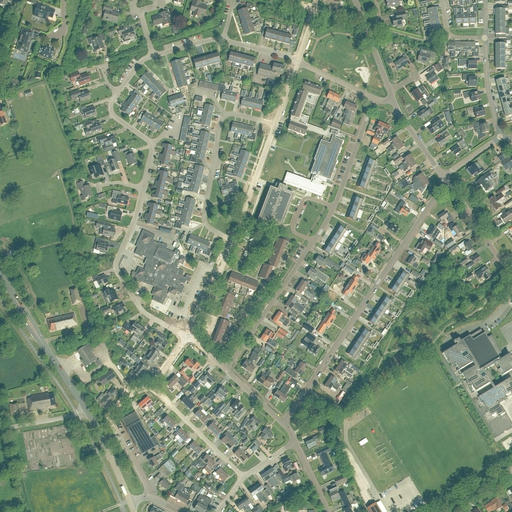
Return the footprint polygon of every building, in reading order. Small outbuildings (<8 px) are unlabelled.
[(209,0),(210,0),(209,0),(193,0),(192,3),(190,11),(194,12),(193,17),(199,18),(200,14),(205,15),(207,7),(199,5),(199,0),(209,0)] [(323,0),(322,2),(326,4),(326,5),(329,6),(329,5),(332,6),(331,7),(338,10),(341,0),(339,0),(323,0)] [(238,12),(240,18),(248,15),(248,14),(247,10),(250,9),(250,7),(252,7),(253,4),(247,3),(246,6),(247,6),(246,8),(246,9),(238,12)] [(52,19),(55,11),(38,5),(34,16),(46,20),(47,17),(52,19)] [(111,21),(117,22),(119,14),(112,12),(113,8),(104,5),(103,11),(105,12),(103,19),(111,22),(111,21)] [(496,9),(496,16),(505,16),(509,16),(509,13),(505,13),(505,9),(509,9),(509,6),(500,6),(500,9),(496,9)] [(428,16),(427,16),(427,15),(422,16),(423,18),(429,17),(428,17),(438,15),(436,8),(427,10),(428,16)] [(468,15),(469,24),(476,24),(475,14),(469,15),(469,13),(470,13),(470,8),(467,8),(467,11),(467,15),(468,15)] [(455,25),(462,24),(462,15),(461,15),(456,15),(456,14),(457,14),(456,9),(454,9),(454,15),(455,15),(455,25)] [(462,15),(462,24),(469,24),(468,15),(467,15),(463,15),(463,14),(463,9),(460,9),(461,15),(462,15)] [(163,26),(171,23),(168,12),(159,15),(159,16),(152,18),(154,26),(162,24),(163,26)] [(240,18),(242,24),(251,21),(250,20),(249,16),(252,15),(252,12),(248,14),(248,15),(240,18)] [(402,27),(401,22),(403,20),(406,20),(404,12),(395,14),(396,18),(391,18),(393,27),(397,26),(397,28),(402,27)] [(429,22),(428,21),(423,22),(424,25),(430,24),(430,23),(439,21),(438,15),(428,17),(429,17),(429,22)] [(242,24),(244,30),(253,27),(252,26),(251,22),(255,21),(254,18),(250,20),(251,21),(242,24)] [(431,29),(430,29),(430,28),(425,29),(425,32),(431,31),(431,30),(440,28),(439,21),(430,23),(430,24),(431,29)] [(273,31),(270,40),(277,42),(279,33),(278,33),(274,32),(275,28),(276,28),(277,24),(275,23),(274,27),(273,27),(272,31),(273,31)] [(253,27),(244,30),(246,36),(255,33),(253,28),(257,27),(256,25),(252,26),(253,27)] [(262,35),(265,36),(264,39),(270,40),(273,31),(272,31),(268,30),(269,26),(265,25),(264,29),(266,29),(266,30),(263,29),(262,35)] [(123,38),(121,39),(123,44),(124,43),(126,44),(128,43),(129,41),(131,41),(130,38),(135,37),(133,29),(124,32),(123,28),(117,30),(119,35),(123,34),(123,35),(122,35),(123,38)] [(432,35),(431,35),(426,36),(426,38),(432,37),(432,36),(441,35),(440,28),(431,30),(431,31),(432,35)] [(496,35),(499,35),(499,38),(506,38),(506,35),(507,35),(509,35),(509,28),(506,28),(496,28),(496,35)] [(277,42),(283,44),(285,35),(284,34),(280,33),(281,29),(279,29),(278,33),(279,33),(277,42)] [(31,39),(32,36),(33,33),(22,30),(21,36),(22,36),(19,45),(18,45),(16,50),(25,53),(27,49),(28,49),(30,43),(29,43),(30,38),(31,39)] [(285,35),(283,44),(289,45),(291,36),(287,35),(288,31),(285,30),(284,34),(285,35)] [(89,45),(93,44),(94,48),(95,48),(96,51),(104,49),(101,42),(105,41),(103,34),(97,37),(97,39),(93,40),(92,38),(87,39),(89,45)] [(496,48),(496,50),(505,50),(507,50),(507,47),(505,47),(505,44),(506,44),(506,40),(499,40),(499,44),(496,44),(496,48)] [(467,52),(468,52),(473,53),(473,57),(478,57),(478,47),(478,46),(474,46),(474,44),(474,43),(468,43),(467,52)] [(47,48),(43,46),(39,56),(51,60),(54,51),(54,50),(50,49),(50,48),(48,47),(47,48)] [(427,51),(427,52),(421,50),(420,53),(417,62),(428,65),(430,58),(433,59),(434,53),(427,51)] [(224,61),(228,62),(233,63),(232,67),(234,67),(235,64),(234,63),(236,54),(230,53),(229,56),(225,55),(224,61)] [(218,54),(211,56),(214,65),(215,64),(219,63),(220,67),(222,66),(221,62),(220,62),(218,54)] [(240,69),(241,65),(240,65),(243,56),(236,54),(234,63),(235,64),(239,65),(238,68),(240,69)] [(394,64),(398,70),(407,64),(406,61),(408,60),(405,55),(402,57),(403,58),(394,64)] [(211,56),(205,57),(208,66),(209,66),(213,65),(214,69),(216,68),(215,64),(214,65),(211,56)] [(247,70),(248,67),(246,67),(249,57),(243,56),(240,65),(241,65),(245,66),(244,70),(247,70)] [(205,57),(199,59),(202,68),(203,68),(207,67),(208,70),(210,70),(209,66),(208,66),(205,57)] [(246,67),(248,67),(251,68),(250,71),(253,72),(254,68),(253,68),(255,59),(249,57),(246,67)] [(171,63),(173,69),(182,66),(180,61),(184,60),(183,58),(180,59),(180,60),(171,63)] [(202,68),(199,59),(193,61),(196,70),(200,68),(202,72),(204,71),(203,68),(202,68)] [(458,60),(458,67),(463,67),(463,66),(468,66),(468,70),(476,70),(476,62),(468,62),(468,60),(458,60)] [(257,76),(268,78),(267,84),(266,87),(278,90),(279,87),(273,85),(274,80),(273,80),(275,73),(282,75),(284,67),(274,64),(273,68),(260,65),(257,76)] [(173,69),(175,76),(184,73),(182,68),(186,67),(185,65),(182,66),(173,69)] [(430,85),(438,79),(433,72),(435,71),(433,68),(428,72),(430,75),(426,78),(430,85)] [(142,86),(143,87),(145,85),(146,85),(145,84),(152,77),(147,73),(147,72),(140,79),(144,83),(142,86)] [(175,76),(177,82),(186,79),(184,75),(188,74),(187,72),(184,73),(175,76)] [(72,83),(78,81),(80,85),(80,86),(85,85),(84,84),(90,82),(87,74),(80,77),(78,73),(69,76),(72,83)] [(468,85),(469,85),(469,87),(477,87),(476,78),(468,78),(468,75),(462,75),(462,81),(468,81),(468,85)] [(496,82),(498,88),(507,85),(505,79),(506,79),(505,75),(499,77),(500,81),(496,82)] [(146,85),(145,85),(149,88),(146,90),(147,91),(148,92),(150,89),(156,82),(152,77),(145,84),(146,85)] [(186,79),(177,82),(179,89),(188,86),(186,81),(189,80),(189,78),(186,79)] [(150,89),(150,90),(154,93),(151,95),(153,97),(155,94),(161,87),(156,82),(150,89)] [(291,121),(287,130),(305,136),(307,130),(307,129),(332,138),(330,144),(322,141),(321,141),(314,160),(315,161),(310,174),(313,175),(321,178),(325,179),(326,179),(330,181),(330,180),(334,169),(337,162),(336,161),(343,141),(340,140),(342,136),(338,134),(339,131),(327,126),(325,131),(306,124),(309,118),(301,115),(306,102),(313,105),(317,96),(319,96),(322,89),(318,87),(317,90),(315,89),(316,87),(310,85),(309,87),(307,86),(308,84),(305,83),(301,92),(300,91),(298,95),(300,96),(300,97),(298,96),(295,103),(297,104),(297,106),(295,105),(292,112),(294,112),(294,114),(291,113),(290,117),(291,117),(290,120),(291,121)] [(498,88),(499,94),(509,91),(507,85),(498,88)] [(221,100),(228,102),(230,92),(229,92),(224,91),(225,90),(226,88),(219,86),(218,92),(222,93),(221,100)] [(230,92),(228,102),(235,103),(235,101),(237,94),(231,93),(231,92),(232,92),(233,87),(231,86),(230,86),(229,92),(230,92)] [(155,94),(158,97),(156,100),(157,101),(160,99),(159,98),(166,92),(161,87),(155,94)] [(423,98),(422,96),(424,95),(427,98),(429,96),(425,91),(420,94),(417,90),(411,94),(417,102),(423,98)] [(79,91),(69,94),(72,101),(79,98),(80,102),(91,98),(88,91),(80,94),(79,91)] [(131,96),(129,100),(137,105),(141,99),(138,98),(141,95),(135,91),(133,94),(131,92),(129,95),(131,96)] [(241,106),(247,108),(249,99),(244,98),(244,97),(245,97),(246,92),(243,91),(242,97),(243,98),(241,106)] [(499,94),(501,100),(510,97),(509,91),(499,94)] [(329,99),(325,108),(323,112),(326,113),(328,109),(335,95),(329,92),(327,98),(329,99)] [(472,103),(480,100),(478,93),(470,95),(469,92),(463,94),(465,99),(470,97),(472,103)] [(249,99),(247,108),(254,110),(256,100),(255,100),(251,99),(251,98),(253,93),(250,93),(249,99)] [(175,96),(177,105),(178,105),(183,104),(184,108),(187,107),(185,102),(184,103),(181,94),(175,96)] [(256,100),(254,110),(260,111),(263,102),(257,101),(257,100),(258,100),(259,95),(257,94),(255,100),(256,100)] [(340,98),(335,95),(328,109),(331,111),(335,102),(338,103),(340,98)] [(177,105),(175,96),(168,99),(171,108),(176,106),(177,108),(175,109),(177,114),(181,113),(178,105),(177,105)] [(501,100),(502,106),(511,103),(511,100),(510,97),(501,100)] [(124,102),(123,104),(133,111),(137,105),(129,100),(126,103),(124,102)] [(434,100),(427,104),(429,108),(434,104),(434,103),(436,102),(434,100)] [(346,109),(344,114),(347,116),(352,105),(346,102),(343,108),(346,109)] [(511,103),(502,106),(504,112),(511,109),(511,103)] [(133,111),(123,104),(121,106),(123,107),(121,111),(128,117),(133,111)] [(197,111),(200,112),(203,112),(203,111),(212,114),(214,107),(205,105),(203,110),(198,108),(197,111)] [(352,105),(347,116),(349,117),(352,112),(355,113),(357,107),(352,105)] [(86,110),(85,107),(80,109),(82,115),(85,115),(86,118),(96,115),(94,107),(86,110)] [(421,120),(429,115),(430,116),(433,113),(430,108),(427,111),(426,109),(417,115),(421,120)] [(476,118),(485,116),(483,108),(473,111),(472,108),(466,110),(468,115),(475,113),(476,118)] [(196,118),(198,118),(201,119),(202,118),(211,120),(212,114),(203,111),(203,112),(202,117),(201,117),(201,116),(196,115),(196,118)] [(143,123),(147,125),(152,117),(146,113),(144,115),(141,113),(138,118),(141,120),(139,123),(142,125),(143,123)] [(149,129),(151,131),(158,120),(152,117),(147,125),(150,127),(149,129)] [(433,124),(427,129),(431,135),(439,129),(438,127),(442,124),(438,117),(432,122),(433,124)] [(194,124),(197,125),(200,126),(200,125),(209,127),(211,120),(202,118),(201,119),(200,123),(199,123),(200,123),(195,121),(194,124)] [(158,120),(151,131),(153,132),(155,130),(159,132),(164,124),(158,120)] [(339,130),(342,124),(333,120),(331,126),(339,130)] [(82,124),(83,128),(85,129),(85,128),(86,130),(84,131),(86,137),(93,135),(92,134),(102,131),(99,122),(92,125),(91,122),(82,124)] [(236,133),(236,134),(235,134),(234,139),(237,140),(237,138),(238,134),(237,134),(240,125),(233,123),(230,132),(236,133)] [(375,134),(376,135),(379,136),(380,133),(384,125),(379,123),(376,128),(375,127),(373,131),(376,132),(375,134)] [(486,136),(485,133),(489,132),(487,123),(480,125),(479,123),(473,125),(473,128),(474,129),(474,130),(477,129),(480,139),(479,141),(486,136)] [(237,134),(238,134),(243,135),(242,136),(241,141),(243,141),(244,139),(245,135),(244,135),(246,126),(240,125),(237,134)] [(379,136),(382,137),(383,135),(386,135),(387,134),(390,128),(384,125),(380,133),(379,136)] [(246,126),(244,135),(245,135),(250,137),(249,138),(249,137),(248,140),(254,141),(256,136),(251,135),(253,128),(246,126)] [(436,142),(439,147),(447,142),(445,139),(450,136),(446,131),(440,135),(442,137),(436,142)] [(193,138),(196,139),(199,139),(199,138),(208,141),(210,134),(201,132),(200,137),(199,137),(194,135),(193,138)] [(114,149),(113,148),(117,147),(116,144),(116,143),(114,137),(114,136),(106,139),(105,136),(104,135),(98,137),(98,138),(96,139),(97,142),(100,141),(101,145),(105,144),(105,147),(103,147),(104,152),(114,149)] [(391,146),(389,148),(391,151),(394,150),(393,148),(395,146),(400,143),(397,137),(391,141),(393,144),(391,145),(391,146)] [(192,145),(194,145),(197,146),(198,145),(207,147),(208,141),(199,138),(199,139),(198,144),(197,144),(197,143),(192,142),(192,145)] [(400,143),(395,146),(398,151),(404,148),(400,143)] [(162,148),(164,148),(163,152),(164,152),(175,154),(175,152),(171,151),(172,147),(163,144),(162,148)] [(190,151),(192,152),(196,153),(196,152),(205,154),(207,147),(198,145),(197,146),(196,150),(191,148),(190,151)] [(450,151),(454,156),(461,151),(457,146),(450,151)] [(108,162),(112,173),(119,170),(117,163),(120,162),(117,151),(112,153),(114,160),(108,162)] [(132,155),(130,151),(124,154),(126,160),(127,160),(130,166),(137,164),(133,154),(132,155)] [(233,156),(235,157),(238,158),(239,157),(247,160),(250,154),(241,151),(239,156),(238,156),(238,155),(234,153),(233,156)] [(160,155),(159,158),(169,160),(170,156),(174,157),(175,154),(164,152),(163,152),(163,155),(160,155)] [(190,162),(196,163),(201,165),(202,160),(203,161),(205,154),(196,152),(196,153),(195,158),(194,157),(194,156),(191,156),(191,157),(190,162)] [(403,164),(401,166),(404,169),(406,167),(405,166),(413,160),(409,155),(404,159),(405,161),(402,163),(403,164)] [(392,161),(395,164),(402,159),(400,156),(393,161),(392,161)] [(230,162),(233,163),(236,164),(236,163),(245,167),(247,160),(239,157),(238,158),(237,162),(236,162),(236,161),(231,160),(230,162)] [(158,161),(161,162),(160,165),(161,165),(172,168),(172,166),(168,165),(169,160),(159,158),(158,161)] [(367,158),(365,166),(373,169),(376,162),(367,158)] [(501,163),(506,171),(511,167),(511,161),(509,158),(501,163)] [(103,175),(100,167),(104,166),(102,160),(97,162),(99,166),(95,167),(94,166),(88,168),(91,176),(94,175),(95,178),(103,175)] [(411,169),(416,165),(413,160),(405,166),(406,167),(404,169),(401,166),(399,167),(401,171),(402,170),(404,172),(408,169),(407,168),(409,167),(411,169)] [(228,168),(231,169),(234,170),(243,173),(245,167),(236,163),(236,164),(235,169),(234,168),(229,166),(228,168)] [(468,173),(470,174),(472,177),(474,176),(475,175),(476,177),(485,171),(482,168),(478,163),(475,165),(468,170),(468,169),(466,170),(468,173)] [(188,172),(190,172),(193,173),(194,172),(203,175),(205,168),(196,165),(194,171),(193,171),(193,170),(188,169),(188,172)] [(373,169),(365,166),(362,173),(371,176),(373,169)] [(160,175),(160,179),(171,181),(171,179),(167,178),(168,173),(167,173),(168,171),(162,169),(161,172),(158,171),(157,174),(160,175)] [(226,175),(228,176),(232,177),(232,176),(241,179),(243,173),(234,170),(232,175),(231,175),(232,174),(227,172),(226,175)] [(482,185),(487,192),(492,188),(496,186),(492,180),(497,177),(498,176),(497,174),(495,175),(493,171),(476,183),(477,188),(482,185)] [(186,178),(188,179),(192,180),(192,179),(201,181),(203,175),(194,172),(193,173),(192,178),(191,177),(187,175),(186,177),(186,178)] [(287,173),(282,186),(285,187),(286,183),(321,195),(324,187),(320,185),(321,181),(325,182),(326,179),(325,179),(313,175),(311,182),(287,173)] [(371,176),(362,173),(359,180),(368,183),(371,176)] [(413,187),(413,188),(426,179),(422,173),(416,177),(418,180),(416,181),(417,182),(414,184),(411,186),(413,187)] [(156,181),(155,185),(164,187),(166,182),(170,183),(171,181),(160,179),(159,182),(156,181)] [(184,184),(187,185),(190,186),(190,185),(199,188),(201,181),(192,179),(192,180),(190,184),(189,184),(189,183),(185,182),(184,184)] [(227,186),(229,195),(236,193),(233,184),(228,185),(228,184),(227,179),(225,180),(226,186),(227,186)] [(429,184),(426,179),(413,188),(415,190),(414,191),(417,196),(421,193),(418,190),(429,184)] [(368,183),(359,180),(357,187),(366,190),(368,183)] [(222,196),(229,195),(227,186),(226,186),(221,187),(221,186),(222,186),(221,181),(219,181),(218,181),(220,188),(220,187),(222,196)] [(80,189),(83,196),(80,196),(82,202),(86,200),(85,199),(92,196),(89,186),(84,187),(83,182),(76,184),(78,190),(80,189)] [(258,219),(258,221),(268,225),(269,223),(276,226),(281,228),(281,227),(282,225),(285,217),(286,215),(287,212),(290,204),(291,202),(291,201),(292,199),(293,196),(293,195),(286,192),(287,188),(285,187),(282,186),(276,184),(276,185),(274,189),(273,189),(270,188),(269,191),(266,198),(265,201),(264,204),(261,211),(260,214),(259,217),(258,219)] [(157,188),(156,192),(167,195),(168,192),(163,191),(164,187),(155,185),(154,188),(157,188)] [(188,193),(188,192),(189,191),(197,194),(199,188),(190,185),(190,186),(189,190),(188,190),(184,189),(184,191),(188,193)] [(504,187),(495,193),(497,195),(506,190),(504,187)] [(111,199),(113,199),(112,204),(116,204),(117,204),(127,206),(129,199),(120,197),(121,193),(113,191),(111,199)] [(167,197),(167,195),(156,192),(156,196),(152,195),(152,198),(161,200),(162,196),(167,197)] [(489,201),(493,206),(504,198),(502,195),(496,199),(495,197),(489,201)] [(354,197),(351,204),(360,207),(363,200),(354,197)] [(179,204),(181,205),(184,206),(185,205),(194,208),(196,201),(186,198),(185,204),(184,203),(179,202),(179,204)] [(504,198),(493,206),(497,211),(502,208),(500,205),(506,201),(504,198)] [(150,208),(149,211),(150,211),(161,214),(161,211),(157,210),(158,206),(148,203),(147,207),(150,208)] [(310,215),(314,207),(308,204),(304,213),(310,215)] [(351,204),(349,211),(358,214),(360,207),(351,204)] [(177,211),(179,211),(183,212),(192,214),(194,208),(185,205),(184,206),(183,210),(182,210),(182,209),(178,208),(177,211)] [(406,217),(410,212),(403,207),(402,208),(398,205),(396,209),(400,212),(399,212),(406,217)] [(109,219),(120,222),(122,214),(113,211),(113,208),(108,207),(106,213),(111,214),(109,219)] [(505,216),(501,218),(506,224),(511,221),(511,222),(511,221),(511,210),(511,211),(505,216)] [(145,214),(144,217),(145,217),(155,220),(156,215),(160,216),(161,214),(150,211),(149,211),(148,214),(146,214),(145,214)] [(355,221),(358,214),(349,211),(346,218),(355,221)] [(175,217),(178,218),(181,219),(181,218),(190,221),(192,214),(183,212),(181,217),(181,216),(176,214),(175,217)] [(449,223),(453,220),(448,212),(445,214),(444,212),(438,217),(441,221),(447,218),(448,220),(447,220),(449,223)] [(146,224),(157,227),(158,225),(153,224),(155,220),(145,217),(144,217),(144,220),(147,221),(146,224)] [(188,227),(190,221),(181,218),(181,219),(179,224),(179,223),(177,222),(175,228),(180,230),(182,226),(188,227)] [(113,238),(113,237),(114,237),(115,236),(116,233),(115,231),(115,230),(110,229),(111,225),(107,225),(97,222),(96,228),(103,230),(102,235),(113,238)] [(387,222),(385,226),(389,228),(388,229),(395,234),(399,229),(392,224),(391,225),(387,222)] [(339,225),(335,232),(342,237),(343,236),(346,231),(347,230),(339,225)] [(457,236),(462,232),(457,226),(456,227),(454,225),(449,228),(451,232),(453,230),(457,236)] [(438,235),(440,232),(432,227),(430,230),(431,230),(427,235),(434,239),(437,234),(438,235)] [(161,246),(159,245),(160,245),(153,242),(155,237),(143,231),(137,243),(138,244),(136,247),(138,248),(134,255),(141,258),(142,256),(147,259),(145,264),(146,265),(144,269),(146,270),(145,271),(138,268),(136,274),(133,272),(130,280),(136,282),(140,284),(141,282),(148,286),(149,285),(154,287),(151,295),(153,296),(151,300),(152,301),(162,305),(165,298),(167,294),(165,293),(167,289),(165,288),(166,286),(170,288),(168,293),(175,296),(177,292),(181,293),(183,288),(179,286),(181,284),(184,285),(186,281),(189,283),(192,278),(187,275),(185,279),(182,277),(184,272),(181,271),(178,270),(178,271),(176,270),(178,264),(182,265),(183,265),(186,259),(185,259),(179,256),(181,254),(175,251),(174,254),(166,250),(168,246),(162,244),(161,246)] [(335,232),(330,238),(338,243),(339,242),(342,237),(335,232)] [(192,246),(191,249),(190,251),(192,252),(194,247),(193,247),(197,238),(190,235),(187,244),(192,246)] [(193,247),(194,247),(198,249),(196,254),(198,255),(200,250),(203,241),(197,238),(193,247)] [(281,240),(278,239),(267,265),(264,264),(259,278),(267,282),(273,268),(276,269),(287,242),(289,243),(290,241),(281,238),(281,240)] [(338,243),(330,238),(326,244),(334,249),(338,243)] [(107,253),(109,245),(101,243),(102,240),(96,239),(94,246),(93,250),(92,249),(92,250),(99,251),(99,253),(105,254),(105,253),(107,253)] [(448,244),(445,246),(447,249),(455,244),(452,239),(447,242),(448,244)] [(418,250),(422,253),(425,248),(429,251),(433,244),(432,244),(427,241),(426,240),(425,243),(422,241),(419,245),(418,244),(415,249),(417,250),(418,250)] [(434,243),(440,248),(443,245),(436,240),(434,243)] [(200,250),(205,252),(204,252),(203,254),(209,257),(211,252),(207,250),(210,244),(203,241),(200,250)] [(465,241),(458,246),(460,249),(465,246),(468,251),(464,253),(466,256),(471,253),(470,251),(473,249),(468,242),(466,243),(465,241)] [(366,249),(370,251),(376,256),(380,251),(377,249),(380,245),(377,242),(374,247),(370,244),(366,249)] [(334,249),(326,244),(322,251),(330,256),(334,249)] [(455,245),(447,250),(449,253),(457,247),(455,245)] [(373,260),(376,256),(370,251),(367,256),(364,261),(368,263),(371,259),(373,260)] [(418,262),(420,259),(416,257),(414,255),(412,257),(411,257),(407,264),(416,269),(418,266),(414,263),(415,261),(418,262)] [(481,261),(477,255),(473,258),(472,257),(470,259),(472,262),(469,264),(471,268),(475,266),(474,265),(481,261)] [(318,257),(315,262),(317,264),(317,265),(320,267),(322,264),(325,266),(328,263),(338,270),(340,268),(326,258),(324,261),(318,257)] [(466,258),(457,264),(459,267),(468,261),(466,258)] [(344,269),(352,275),(354,271),(346,266),(344,269)] [(491,277),(489,273),(490,273),(486,267),(475,274),(479,280),(483,277),(485,281),(491,277)] [(307,274),(310,276),(309,278),(313,281),(316,277),(325,283),(328,278),(325,276),(315,269),(314,271),(311,269),(307,274)] [(402,270),(397,277),(405,282),(414,288),(416,284),(410,280),(409,281),(407,280),(409,276),(402,270)] [(255,292),(259,283),(232,273),(230,276),(228,275),(225,283),(228,284),(229,281),(255,292)] [(99,278),(98,275),(92,278),(94,282),(97,281),(99,286),(108,283),(105,275),(99,278)] [(351,280),(347,285),(354,289),(358,284),(355,282),(358,278),(354,276),(351,280)] [(397,277),(393,283),(401,289),(405,282),(397,277)] [(302,281),(299,286),(304,290),(308,284),(302,281)] [(397,295),(401,289),(393,283),(389,290),(397,295)] [(351,294),(354,289),(347,285),(344,290),(345,290),(342,294),(345,297),(348,292),(351,294)] [(300,295),(302,292),(303,292),(305,293),(304,294),(312,299),(314,296),(312,295),(311,294),(311,295),(304,290),(299,286),(295,291),(300,295)] [(70,296),(73,305),(81,303),(79,295),(77,295),(76,289),(70,290),(72,296),(70,296)] [(102,292),(104,297),(105,298),(108,297),(111,303),(118,299),(119,298),(118,296),(117,296),(114,290),(111,292),(109,289),(102,292)] [(327,293),(338,300),(340,297),(329,290),(327,293)] [(223,296),(222,298),(232,302),(234,297),(234,296),(235,294),(229,291),(228,294),(226,293),(224,297),(223,296)] [(289,301),(303,311),(306,307),(304,306),(303,307),(298,303),(297,304),(296,302),(297,300),(292,296),(289,301)] [(384,296),(380,303),(388,308),(392,301),(384,296)] [(223,301),(221,304),(230,308),(232,302),(222,298),(221,301),(223,301)] [(292,307),(297,310),(296,311),(301,314),(303,311),(289,301),(285,307),(290,310),(292,307)] [(376,309),(384,314),(388,308),(380,303),(376,309)] [(113,308),(117,316),(127,312),(123,304),(113,308)] [(218,307),(217,309),(228,313),(230,308),(221,304),(220,308),(218,307)] [(228,313),(217,309),(216,312),(218,313),(217,316),(225,319),(228,313)] [(372,315),(380,320),(384,314),(376,309),(372,315)] [(328,314),(325,319),(332,323),(335,318),(332,317),(335,312),(332,310),(329,314),(328,314)] [(279,312),(275,317),(287,325),(289,322),(285,319),(287,317),(279,312)] [(288,318),(295,323),(297,319),(291,314),(288,318)] [(372,315),(368,322),(374,326),(375,327),(380,320),(372,315)] [(287,325),(275,317),(272,321),(280,327),(282,325),(286,327),(287,325)] [(52,319),(47,320),(50,332),(56,331),(56,327),(55,325),(54,319),(52,319)] [(332,323),(325,319),(322,323),(322,324),(320,328),(323,330),(326,326),(329,328),(332,323)] [(75,320),(66,322),(67,326),(68,328),(72,327),(72,326),(77,325),(75,320)] [(218,322),(217,325),(227,329),(230,323),(221,320),(220,323),(218,322)] [(132,332),(134,334),(140,326),(135,322),(132,327),(129,325),(125,330),(130,334),(132,332)] [(305,324),(302,328),(311,334),(314,329),(305,324)] [(218,328),(217,331),(225,335),(227,329),(217,325),(216,328),(218,328)] [(136,338),(138,339),(141,341),(144,336),(142,334),(145,330),(140,326),(134,334),(133,336),(136,338)] [(278,331),(286,336),(288,333),(280,328),(278,331)] [(363,328),(359,335),(367,340),(371,333),(363,328)] [(492,335),(488,338),(485,334),(484,334),(481,330),(462,341),(460,339),(454,342),(455,344),(441,352),(460,384),(461,383),(473,402),(495,438),(511,428),(511,422),(500,404),(511,396),(511,356),(511,354),(505,358),(501,351),(492,335)] [(214,334),(213,336),(223,340),(225,335),(217,331),(216,334),(214,334)] [(272,341),(272,340),(275,336),(267,331),(264,335),(272,341)] [(297,331),(290,340),(293,341),(299,333),(297,331)] [(159,333),(155,339),(158,341),(155,344),(158,347),(157,349),(160,351),(161,349),(163,350),(168,344),(163,341),(165,338),(159,333)] [(304,346),(308,349),(311,351),(310,352),(315,356),(317,352),(316,351),(318,348),(312,344),(316,339),(309,334),(306,338),(308,340),(304,346)] [(265,343),(268,344),(274,348),(276,348),(278,345),(272,340),(272,341),(264,335),(261,340),(265,343)] [(359,335),(355,341),(363,346),(367,340),(359,335)] [(223,340),(213,336),(212,339),(214,339),(212,343),(221,346),(223,340)] [(76,354),(87,371),(106,358),(95,341),(76,354)] [(355,341),(351,347),(358,353),(363,346),(355,341)] [(150,351),(148,354),(156,360),(160,355),(158,354),(155,352),(157,349),(152,345),(148,350),(150,351)] [(346,354),(354,359),(358,353),(351,347),(346,354)] [(141,361),(144,363),(146,365),(148,362),(152,365),(156,360),(148,354),(146,357),(144,356),(143,358),(141,361)] [(137,363),(136,364),(134,367),(136,368),(136,369),(144,374),(147,369),(144,367),(146,365),(144,363),(141,361),(137,357),(136,358),(132,355),(130,358),(137,363)] [(241,367),(246,371),(251,363),(253,360),(253,361),(256,357),(255,357),(252,355),(249,359),(250,359),(248,361),(246,360),(241,367)] [(193,364),(188,360),(185,364),(190,367),(189,368),(193,372),(199,366),(194,362),(193,364)] [(338,366),(351,375),(353,372),(348,369),(349,367),(347,365),(341,361),(338,366)] [(251,363),(246,371),(251,374),(255,369),(252,367),(253,365),(251,363)] [(297,368),(303,371),(306,366),(301,363),(297,368)] [(351,368),(361,375),(363,372),(353,365),(351,368)] [(299,377),(303,371),(297,368),(295,366),(294,368),(296,369),(294,373),(299,377)] [(352,376),(351,375),(338,366),(334,371),(340,375),(342,372),(344,373),(343,374),(350,379),(352,376)] [(128,375),(127,377),(131,383),(134,379),(135,376),(137,377),(140,379),(144,374),(136,369),(136,368),(133,371),(132,370),(128,375)] [(179,372),(187,380),(191,384),(195,380),(191,376),(189,379),(183,372),(185,370),(184,368),(179,372)] [(99,381),(102,386),(116,377),(111,370),(98,379),(99,381)] [(258,382),(263,386),(268,378),(271,373),(268,371),(265,375),(262,373),(260,376),(261,377),(258,382)] [(282,371),(276,380),(279,382),(285,373),(282,371)] [(195,380),(191,384),(191,385),(196,389),(202,382),(205,385),(207,383),(211,386),(215,381),(210,376),(208,374),(206,376),(204,374),(199,380),(200,380),(198,382),(195,380)] [(170,380),(175,385),(177,383),(182,388),(188,382),(182,377),(179,380),(175,376),(170,380)] [(338,389),(340,386),(337,384),(335,383),(336,380),(331,376),(327,381),(336,387),(338,389)] [(268,378),(263,386),(268,389),(271,384),(272,385),(274,382),(268,378)] [(172,388),(175,385),(170,380),(166,385),(170,389),(169,390),(172,393),(174,390),(172,388)] [(330,390),(331,387),(337,391),(338,389),(336,387),(327,381),(324,386),(330,390)] [(273,397),(278,400),(287,387),(284,385),(279,393),(277,391),(273,397)] [(227,397),(225,395),(228,393),(222,387),(217,392),(218,393),(215,396),(212,393),(207,399),(212,403),(217,397),(222,401),(227,397)] [(290,388),(287,387),(278,400),(284,403),(287,398),(285,396),(290,388)] [(110,401),(117,393),(113,389),(105,397),(102,394),(96,401),(106,409),(111,402),(110,401)] [(338,396),(336,399),(340,402),(345,394),(342,391),(338,397),(338,396)] [(46,407),(56,405),(54,395),(49,395),(48,393),(31,396),(31,398),(27,399),(29,412),(34,411),(34,409),(37,409),(38,411),(46,409),(46,407)] [(181,402),(186,406),(190,401),(192,399),(195,396),(193,394),(188,399),(185,397),(181,402)] [(195,396),(192,399),(190,401),(186,406),(190,411),(195,406),(192,404),(197,399),(195,396)] [(143,402),(147,407),(150,404),(152,406),(155,404),(153,402),(152,402),(148,398),(143,402)] [(239,412),(236,415),(234,417),(237,420),(245,412),(242,409),(243,408),(240,405),(241,405),(239,403),(238,403),(236,401),(230,407),(235,412),(237,410),(239,412)] [(144,409),(147,407),(143,402),(138,406),(142,411),(141,411),(144,414),(146,412),(144,409)] [(9,404),(11,415),(18,414),(18,413),(19,413),(18,403),(9,404)] [(225,415),(230,409),(227,406),(221,411),(225,415)] [(194,415),(199,419),(203,415),(200,412),(203,410),(200,407),(198,410),(199,410),(194,415)] [(136,412),(122,420),(141,456),(155,448),(136,412)] [(203,415),(199,419),(203,424),(208,419),(208,420),(211,418),(208,414),(205,417),(203,415)] [(164,422),(167,425),(171,421),(167,416),(163,421),(162,420),(160,423),(162,425),(164,422)] [(254,417),(252,419),(251,417),(249,420),(247,422),(248,424),(246,426),(250,431),(253,428),(255,425),(257,427),(260,423),(256,419),(256,418),(254,417)] [(171,429),(176,425),(171,421),(167,425),(170,428),(168,430),(170,433),(172,430),(171,429)] [(207,428),(212,433),(217,428),(214,425),(216,423),(214,421),(211,423),(212,424),(207,428)] [(217,428),(212,433),(216,437),(221,432),(222,433),(224,431),(222,428),(219,431),(217,428)] [(271,439),(273,437),(273,436),(273,435),(270,432),(271,432),(266,428),(262,432),(263,433),(259,437),(265,442),(268,438),(269,439),(270,438),(270,439),(271,439)] [(180,438),(185,434),(180,429),(176,434),(175,433),(173,435),(175,438),(177,436),(180,438)] [(221,441),(225,446),(230,441),(233,439),(227,433),(224,435),(224,436),(225,437),(221,441)] [(183,441),(181,444),(183,446),(185,443),(184,443),(189,438),(185,434),(180,438),(183,441)] [(305,443),(308,449),(309,450),(316,447),(315,443),(320,441),(317,436),(309,440),(310,441),(305,443)] [(234,445),(235,446),(236,447),(238,444),(233,439),(230,441),(225,446),(227,448),(229,450),(231,448),(234,445)] [(188,446),(187,448),(186,449),(188,451),(191,449),(193,451),(198,447),(194,442),(189,447),(188,446)] [(198,456),(202,451),(198,447),(193,451),(196,454),(194,457),(196,459),(199,456),(198,456)] [(234,454),(239,459),(243,454),(245,452),(242,449),(240,447),(238,449),(238,450),(234,454)] [(322,476),(334,471),(331,465),(330,465),(326,456),(327,455),(326,453),(331,451),(329,447),(316,453),(318,457),(320,456),(325,467),(319,470),(322,476)] [(243,454),(239,459),(243,463),(247,458),(248,459),(251,457),(248,455),(246,457),(243,454)] [(148,461),(152,468),(155,467),(158,465),(157,462),(162,459),(160,455),(153,459),(148,461)] [(195,468),(198,464),(201,467),(204,467),(206,464),(211,460),(206,456),(203,459),(201,458),(193,466),(195,468)] [(170,474),(173,471),(177,468),(170,459),(163,466),(157,471),(159,474),(154,479),(165,491),(170,485),(166,481),(167,479),(166,478),(170,474)] [(285,472),(294,468),(293,464),(291,465),(289,459),(282,462),(285,467),(283,468),(285,472)] [(204,469),(202,471),(202,472),(204,474),(207,472),(209,474),(216,467),(215,465),(215,464),(211,460),(206,464),(207,466),(204,469)] [(216,475),(220,478),(224,473),(220,469),(215,473),(214,472),(212,475),(214,477),(216,475)] [(266,473),(275,485),(276,486),(279,484),(273,477),(276,475),(272,469),(272,470),(271,469),(269,470),(269,472),(266,473)] [(224,482),(229,477),(224,473),(220,478),(222,480),(220,483),(223,485),(225,483),(224,482)] [(272,487),(275,485),(266,473),(261,477),(265,483),(267,481),(270,485),(272,487)] [(282,478),(284,484),(292,480),(294,483),(296,482),(297,484),(298,484),(300,483),(300,482),(299,480),(300,480),(297,474),(291,477),(289,478),(288,475),(282,478)] [(345,476),(334,480),(337,485),(347,480),(345,476)] [(189,499),(190,497),(189,496),(191,493),(184,488),(185,487),(183,485),(187,480),(183,477),(179,482),(180,483),(170,496),(180,502),(181,501),(186,504),(189,500),(189,499)] [(194,484),(191,490),(196,493),(200,487),(194,484)] [(259,484),(254,488),(263,501),(265,504),(268,502),(264,497),(260,492),(263,490),(259,484)] [(332,500),(339,497),(338,496),(339,495),(338,494),(337,494),(336,492),(338,491),(335,484),(331,486),(333,490),(329,491),(331,494),(329,495),(332,500)] [(265,486),(271,495),(273,493),(267,485),(265,486)] [(255,495),(259,501),(261,503),(263,501),(254,488),(248,492),(252,497),(255,495)] [(207,511),(208,510),(206,509),(211,501),(202,496),(205,491),(201,489),(198,494),(200,495),(194,506),(196,507),(194,510),(197,511),(207,511)] [(344,506),(353,502),(350,495),(346,496),(343,491),(338,494),(339,495),(338,496),(339,497),(340,496),(343,503),(341,504),(342,507),(344,506)] [(247,498),(241,502),(247,511),(248,511),(259,511),(256,507),(251,510),(250,508),(252,506),(250,504),(251,504),(247,498)] [(496,511),(502,507),(499,502),(500,502),(497,498),(491,502),(492,503),(485,507),(488,511),(490,511),(495,509),(496,511)] [(351,511),(350,509),(351,508),(352,508),(351,506),(354,504),(354,506),(356,510),(359,508),(357,504),(355,501),(353,502),(344,506),(346,509),(344,510),(344,511),(343,511),(351,511)] [(241,502),(235,505),(239,511),(243,509),(244,511),(245,511),(247,511),(241,502)]
